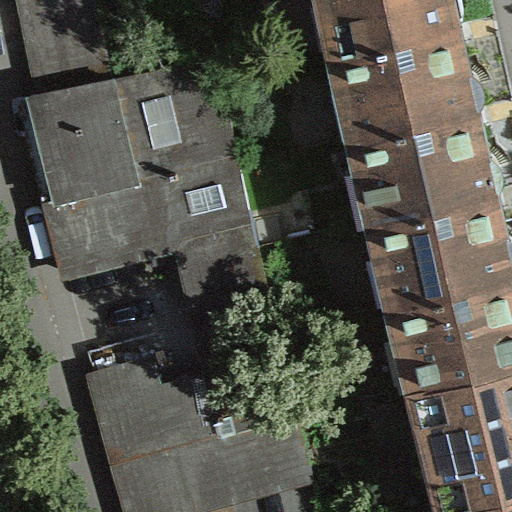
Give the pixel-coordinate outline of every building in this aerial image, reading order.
[(95,0),(25,0),(44,89),(32,92),(45,145),(57,195),(236,151),(216,56),(111,77),(95,0)] [(338,0),(348,47),(456,23),(450,0),(338,0)] [(352,78),(364,131),(475,106),(475,102),(479,95),(480,91),(480,85),(478,78),(476,74),(473,70),(468,67),(466,66),(462,50),(456,23),(348,47),(331,51),(338,82),(352,78)] [(481,132),(475,106),(364,131),(350,134),(357,165),(372,162),(384,215),(494,189),(493,185),(496,182),(498,177),(499,175),(500,169),(499,165),(496,158),(495,156),(490,152),(485,149),(481,132)] [(119,461),(295,412),(236,151),(57,195),(43,199),(61,269),(182,238),(212,370),(159,384),(151,355),(95,370),(107,415),(119,461)] [(494,189),(384,215),(369,218),(376,248),(391,245),(403,298),(511,271),(511,237),(510,235),(504,232),(500,215),(494,189)] [(423,381),(428,380),(511,359),(511,271),(403,298),(388,301),(396,332),(411,328),(423,381)] [(450,471),(457,502),(511,488),(511,359),(428,380),(436,412),(421,415),(436,474),(450,471)] [(295,412),(119,461),(134,511),(197,511),(195,502),(311,470),(295,412)] [(511,511),(511,488),(457,502),(439,507),(440,511),(511,511)]
